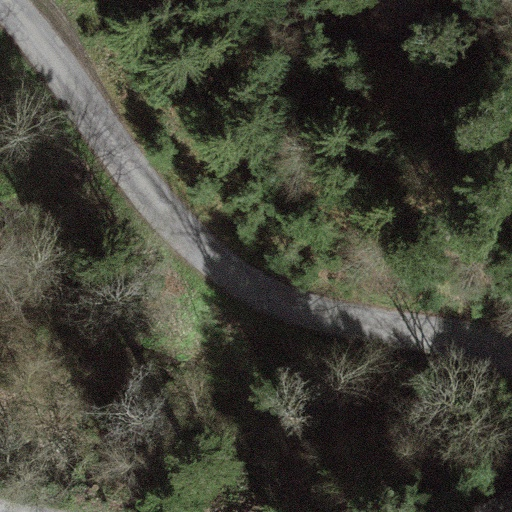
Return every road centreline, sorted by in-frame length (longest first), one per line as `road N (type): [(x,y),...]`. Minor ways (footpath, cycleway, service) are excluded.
road 1 (unclassified): [(0,4),(140,189),(249,290),(322,316),(457,344),(511,367)]
road 2 (unclassified): [(511,497),(489,511),(0,508)]
